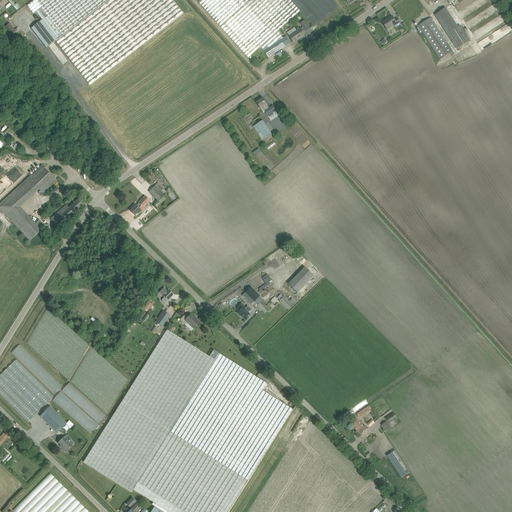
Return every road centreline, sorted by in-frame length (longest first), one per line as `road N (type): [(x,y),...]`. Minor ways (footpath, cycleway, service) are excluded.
road 1 (unclassified): [(413,511),(97,199)]
road 2 (tertiary): [(97,199),(390,0)]
road 3 (tertiary): [(0,352),(97,199)]
road 4 (unclassified): [(105,511),(0,408)]
road 5 (unclassified): [(97,199),(0,101)]
